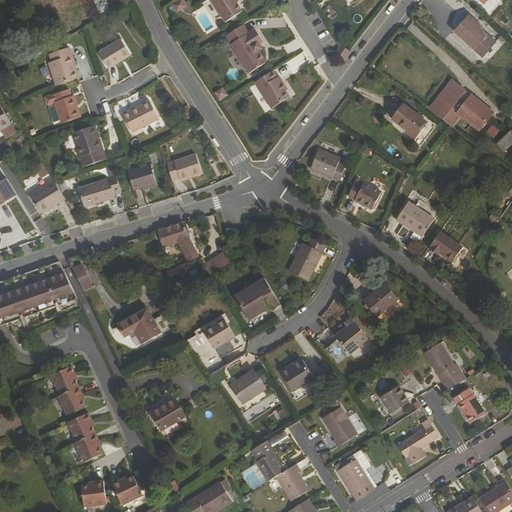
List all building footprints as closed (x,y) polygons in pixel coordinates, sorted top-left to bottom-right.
[(234,0),(210,0),(224,22),(241,11),(234,0)] [(454,30),(457,32),(471,16),(469,14),(454,30)] [(457,32),(476,49),(487,36),(478,27),(481,24),(471,16),(457,32)] [(258,44),(262,41),(254,28),(229,44),(248,73),(265,62),(258,51),(261,48),(258,44)] [(121,40),(98,53),(109,69),(131,56),(121,40)] [(340,45),(339,46),(334,52),(341,59),(348,51),(340,45)] [(76,79),(72,65),(74,64),(69,48),(50,55),(52,62),(49,63),(56,86),(76,79)] [(283,80),(300,70),(294,59),(276,69),(283,80)] [(253,81),(270,108),(288,96),(284,90),(286,89),(281,80),(279,81),(271,69),(253,81)] [(75,94),(72,95),(70,88),(53,93),(63,122),(82,115),(75,94)] [(453,109),(480,131),(492,116),(479,106),(481,104),(466,92),(453,109)] [(149,101),(122,115),(131,132),(158,119),(149,101)] [(393,120),(416,138),(427,123),(404,105),(393,120)] [(0,129),(11,122),(0,106),(0,129)] [(11,122),(0,129),(0,131),(12,124),(11,122)] [(491,124),(485,134),(492,138),(498,128),(491,124)] [(84,166),(105,159),(94,125),(72,133),(84,166)] [(507,151),(510,154),(511,151),(511,132),(499,145),(506,151),(507,151)] [(311,169),(339,182),(346,166),(339,164),(341,158),(320,149),(311,169)] [(167,163),(172,180),(180,178),(181,180),(202,174),(197,155),(167,163)] [(41,178),(49,173),(43,164),(35,169),(41,178)] [(134,190),(142,188),(157,184),(151,165),(128,172),(134,190)] [(115,198),(114,195),(122,193),(116,175),(109,177),(110,180),(79,189),(84,207),(115,198)] [(0,183),(0,204),(17,194),(7,179),(0,183)] [(373,210),(382,193),(366,184),(364,183),(358,180),(349,197),(373,210)] [(51,206),(56,203),(57,204),(65,199),(56,183),(55,183),(32,198),(42,214),(52,208),(51,206)] [(397,219),(422,236),(434,218),(409,201),(397,219)] [(492,229),(500,219),(492,213),(484,224),(492,229)] [(165,247),(179,243),(187,259),(176,265),(178,270),(199,258),(190,241),(185,226),(172,230),(161,233),(165,247)] [(463,248),(440,233),(429,250),(439,257),(441,255),(453,263),(463,248)] [(324,256),(327,249),(312,241),(308,248),(324,256)] [(290,273),(309,283),(315,272),(313,271),(315,266),(317,267),(324,256),(308,248),(304,246),(290,273)] [(229,257),(228,253),(205,268),(213,279),(232,267),(229,257)] [(0,327),(7,325),(78,301),(66,275),(60,264),(48,267),(21,277),(0,284),(0,327)] [(176,265),(167,270),(170,274),(178,270),(176,265)] [(72,270),(83,292),(93,288),(82,266),(72,270)] [(274,311),(281,306),(266,280),(236,298),(250,322),(272,309),(274,311)] [(138,286),(122,295),(126,302),(142,292),(138,286)] [(374,298),(376,300),(389,290),(387,288),(374,298)] [(377,320),(399,303),(389,290),(376,300),(374,298),(365,305),(377,320)] [(125,340),(137,334),(144,346),(162,336),(148,312),(119,329),(125,340)] [(235,336),(224,320),(203,333),(215,349),(235,336)] [(355,327),(351,322),(345,327),(348,332),(355,327)] [(350,358),(369,344),(355,327),(348,332),(337,341),(350,358)] [(210,377),(227,367),(215,349),(203,333),(187,343),(188,345),(210,377)] [(448,381),(466,371),(462,365),(460,366),(446,344),(430,353),(448,381)] [(314,348),(303,356),(317,377),(328,369),(314,348)] [(406,363),(401,365),(406,375),(411,373),(406,363)] [(295,397),(316,385),(305,366),(292,374),(291,372),(283,377),(295,397)] [(80,412),(87,408),(81,396),(84,396),(74,376),(76,375),(73,367),(62,372),(80,412)] [(244,406),(267,390),(255,371),(232,387),(244,406)] [(62,397),(60,397),(69,417),(80,412),(62,372),(52,377),(62,397)] [(412,403),(402,387),(383,398),(394,414),(412,403)] [(471,425),(486,416),(470,391),(456,400),(471,425)] [(164,433),(187,419),(177,402),(153,416),(164,433)] [(339,449),(358,437),(341,410),(324,421),(337,441),(335,443),(339,449)] [(82,417),(100,456),(104,455),(98,443),(101,442),(91,423),(94,422),(90,414),(82,417)] [(435,414),(430,416),(437,432),(442,430),(435,414)] [(69,424),(79,443),(78,444),(87,463),(100,456),(82,417),(69,424)] [(425,429),(398,446),(407,458),(409,457),(414,465),(427,457),(422,449),(440,438),(429,420),(422,424),(425,429)] [(273,453),(275,452),(268,441),(257,448),(252,452),(259,463),(241,475),(252,494),(278,478),(286,473),(284,470),(273,453)] [(87,463),(78,444),(77,444),(86,463),(87,463)] [(342,471),(339,473),(357,501),(361,499),(374,491),(375,490),(357,462),(355,463),(350,466),(348,462),(340,468),(342,471)] [(286,473),(297,466),(295,463),(284,470),(286,473)] [(310,492),(299,474),(301,473),(297,466),(286,473),(278,478),(293,502),(310,492)] [(124,505),(144,496),(135,477),(123,483),(122,481),(114,485),(124,505)] [(105,504),(108,504),(105,482),(96,483),(96,485),(97,485),(105,504)] [(179,491),(176,483),(171,485),(174,493),(179,491)] [(501,511),(511,505),(511,489),(508,483),(482,499),(490,511),(501,511)] [(217,511),(233,503),(221,484),(188,505),(192,511),(212,511),(216,510),(217,511)] [(105,504),(97,485),(83,486),(86,507),(105,504)] [(374,491),(361,499),(364,503),(376,495),(374,491)] [(451,511),(483,511),(474,498),(451,511)] [(486,511),(490,511),(482,499),(479,501),(486,511)] [(315,511),(309,501),(290,511),(315,511)]
